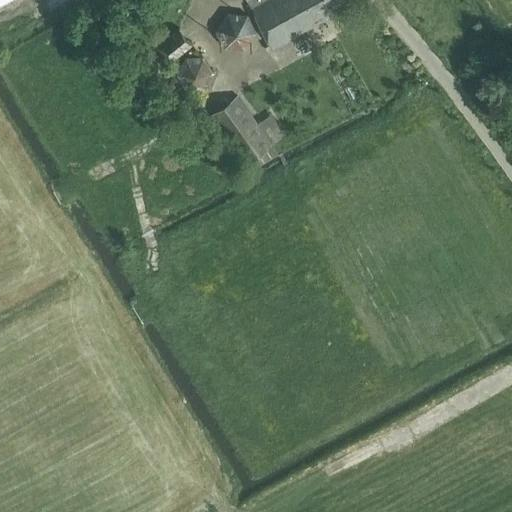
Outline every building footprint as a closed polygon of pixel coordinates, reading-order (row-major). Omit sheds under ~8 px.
[(246,0),(250,6),(251,6),(271,49),(347,7),(343,0),(246,0)] [(228,12),(216,30),(224,49),(245,50),(257,34),(248,15),(228,12)] [(160,69),(169,63),(172,67),(194,48),(179,28),(156,47),(157,49),(149,55),(160,69)] [(209,76),(200,60),(181,60),(174,77),(183,91),(201,91),(209,76)] [(211,114),(247,162),(272,144),(237,96),(211,114)]
